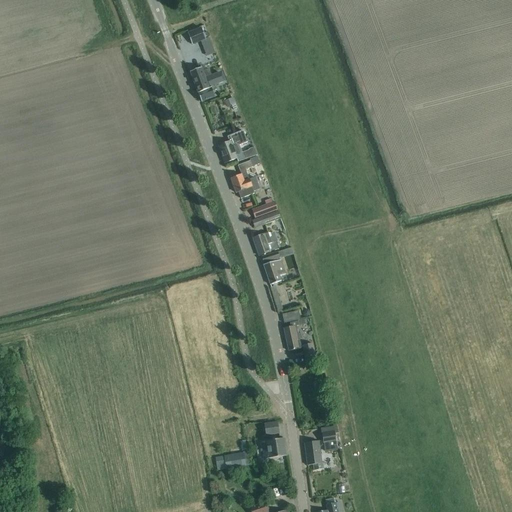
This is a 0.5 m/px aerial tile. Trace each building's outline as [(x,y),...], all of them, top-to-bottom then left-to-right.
[(205,40),(200,27),(187,32),(192,45),(205,40)] [(202,68),(191,72),(202,101),(215,97),(211,88),(217,86),(216,84),(224,80),(224,79),(222,73),(220,72),(213,75),(211,69),(204,71),(202,68)] [(229,142),(219,146),(225,163),(237,158),(236,155),(242,153),(240,145),(247,142),(243,131),(231,135),(227,136),(229,142)] [(241,175),(231,178),(236,193),(238,192),(241,198),(254,193),(246,170),(252,167),(252,166),(260,164),(257,156),(250,159),(250,161),(238,166),(241,175)] [(275,202),(252,209),(255,218),(277,210),(275,202)] [(280,218),(278,212),(253,221),(255,228),(266,225),(265,223),(280,218)] [(268,233),(262,235),(253,238),(259,256),(278,249),(275,240),(272,242),(268,233)] [(292,248),(277,252),(261,256),(263,263),(279,258),(278,256),(293,252),(292,248)] [(281,259),(273,262),(264,265),(270,285),(283,281),(281,275),(286,273),(281,259)] [(275,286),(271,288),(277,310),(278,309),(279,314),(283,312),(282,308),(275,286)] [(307,324),(306,319),(290,323),(290,327),(284,328),(289,351),(301,349),(299,339),(302,339),(301,334),(298,334),(296,326),(307,324)] [(316,359),(312,343),(302,345),(306,361),(316,359)] [(264,423),(266,435),(279,433),(276,421),(264,423)] [(321,428),(323,443),(324,443),(325,452),(338,450),(336,434),(338,434),(337,426),(321,428)] [(262,442),(264,459),(286,456),(284,438),(262,442)] [(319,441),(305,443),(308,465),(313,465),(314,471),(324,469),(323,463),(322,464),(319,441)] [(248,452),(215,457),(217,470),(251,464),(248,452)] [(250,508),(251,511),(267,511),(268,511),(265,503),(250,508)] [(336,503),(326,505),(327,510),(316,511),(340,511),(339,503),(336,503)]
